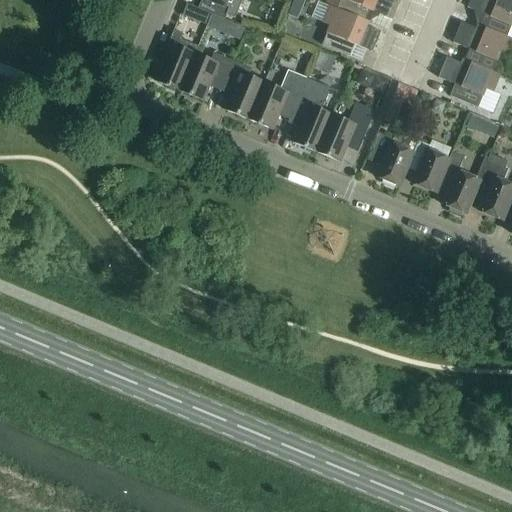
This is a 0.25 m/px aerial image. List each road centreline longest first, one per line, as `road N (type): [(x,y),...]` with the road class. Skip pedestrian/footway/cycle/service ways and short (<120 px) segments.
road 1 (residential): [(511,255),(129,97),(168,0)]
road 2 (primary): [(443,511),(0,328)]
